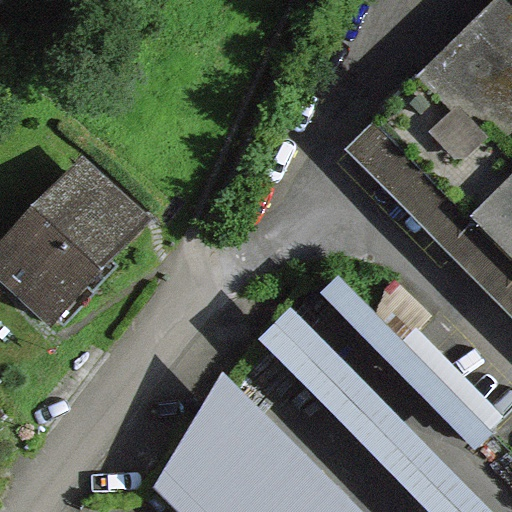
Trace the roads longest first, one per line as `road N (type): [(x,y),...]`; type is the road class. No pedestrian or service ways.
road 1 (track): [(190,294),(188,234),(295,0)]
road 2 (residential): [(190,294),(24,511)]
